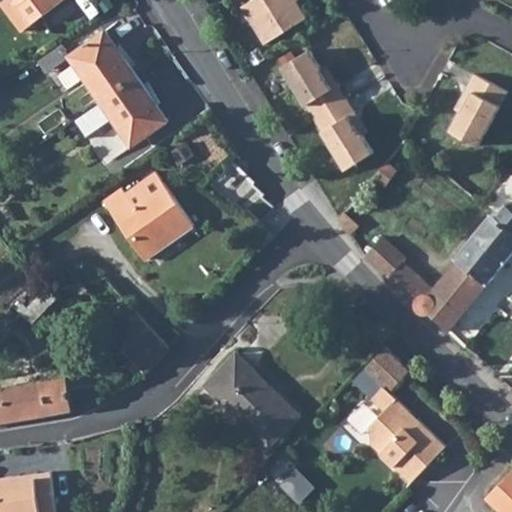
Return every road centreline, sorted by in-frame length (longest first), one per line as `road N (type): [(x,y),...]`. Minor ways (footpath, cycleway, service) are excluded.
road 1 (residential): [(310,227),(157,391),(104,420),(0,439)]
road 2 (residential): [(310,227),(511,426)]
road 3 (residential): [(166,0),(310,227)]
road 4 (residential): [(362,0),(378,28),(398,36),(422,34),(446,19),(478,19),(511,36)]
